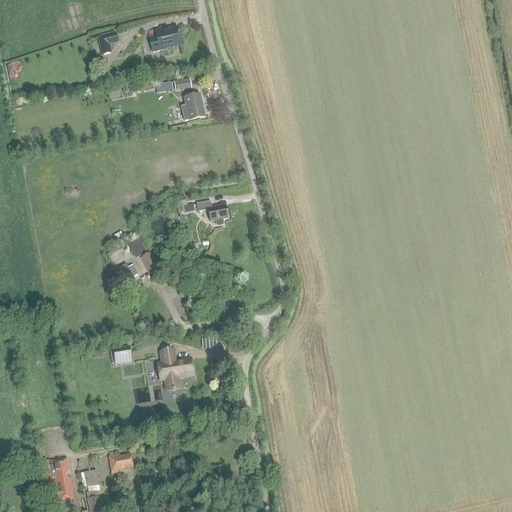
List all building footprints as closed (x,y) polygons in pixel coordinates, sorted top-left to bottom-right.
[(149,40),(151,53),(164,50),(164,48),(178,45),(176,36),(178,35),(177,29),(165,31),(164,30),(154,32),(155,38),(149,40)] [(102,55),(110,53),(108,44),(117,42),(115,34),(98,38),(102,55)] [(174,55),(182,54),(182,47),(173,47),(174,55)] [(112,74),(91,78),(93,87),(103,85),(104,88),(115,86),(112,74)] [(189,80),(174,83),(175,92),(190,88),(189,80)] [(198,95),(183,98),(185,106),(182,107),(183,113),(186,112),(188,121),(204,118),(198,95)] [(187,206),(186,200),(176,202),(178,214),(194,211),(193,205),(187,206)] [(209,202),(196,204),(197,212),(207,210),(209,222),(214,221),(215,226),(217,227),(221,226),(222,224),(222,220),(227,219),(224,206),(211,208),(209,202)] [(124,238),(121,232),(113,236),(117,242),(124,238)] [(146,253),(138,238),(127,244),(135,260),(146,253)] [(148,254),(139,259),(148,275),(157,270),(148,254)] [(119,266),(121,270),(116,272),(124,287),(126,287),(135,282),(133,278),(137,276),(130,265),(127,266),(125,263),(119,266)] [(112,350),(114,366),(132,363),(129,347),(112,350)] [(171,391),(174,391),(174,390),(179,389),(178,378),(193,376),(190,359),(175,362),(173,351),(159,353),(161,364),(156,365),(159,381),(164,381),(166,391),(171,391)] [(120,456),(108,458),(111,474),(123,472),(124,479),(128,481),(132,480),(134,478),(130,456),(120,457),(120,456)] [(49,480),(54,479),(56,494),(57,497),(55,497),(55,495),(54,495),(54,496),(47,498),(49,511),(59,511),(65,511),(63,502),(73,500),(72,498),(69,479),(66,479),(65,472),(67,471),(65,460),(50,463),(51,467),(47,468),(46,463),(45,463),(46,464),(39,465),(43,487),(50,486),(50,487),(49,480)] [(80,474),(82,489),(98,487),(96,471),(80,474)] [(89,511),(96,511),(99,511),(97,498),(87,499),(89,511)]
